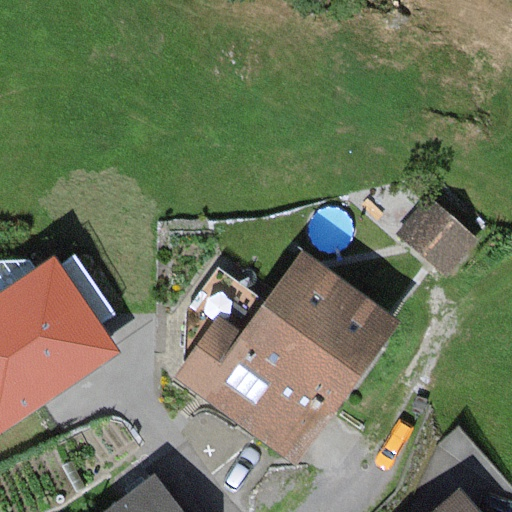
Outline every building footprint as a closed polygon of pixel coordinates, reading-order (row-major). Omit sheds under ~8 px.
[(428,210),(407,234),(443,266),(465,241),(428,210)] [(0,420),(106,350),(92,329),(114,315),(73,255),(0,303),(0,420)] [(214,398),(275,314),(217,272),(188,313),(184,378),(214,398)] [(275,314),(214,398),(289,453),(340,382),(376,333),(301,279),(275,314)] [(174,511),(150,482),(113,511),(174,511)]
